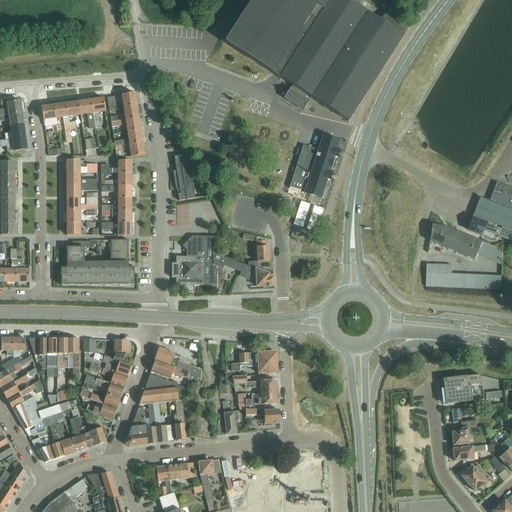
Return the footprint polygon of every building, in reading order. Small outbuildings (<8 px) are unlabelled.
[(272,74),(279,78),(328,1),(326,0),(253,0),(229,38),(224,35),(221,41),(225,44),(272,74)] [(288,84),(291,86),(292,87),(307,96),(315,102),(348,123),(409,28),(386,13),(380,22),(346,0),(329,0),(328,1),(279,78),(282,80),(280,85),(285,89),(288,84)] [(290,90),(284,99),(303,111),(309,102),(305,100),(307,96),(292,87),(290,90)] [(121,96),(123,109),(136,107),(135,94),(121,96)] [(107,99),(109,111),(116,110),(114,98),(107,99)] [(103,99),(90,101),(92,114),(105,113),(103,99)] [(95,127),(94,127),(93,120),(90,101),(78,103),(80,116),(87,115),(89,130),(95,129),(95,127)] [(0,116),(8,116),(22,114),(20,102),(6,104),(7,111),(0,111),(0,116)] [(68,118),(80,116),(78,103),(66,104),(68,118)] [(55,119),(68,118),(66,104),(53,106),(55,119)] [(53,106),(42,107),(43,121),(44,121),(55,119),(53,106)] [(123,109),(125,121),(138,119),(136,107),(123,109)] [(22,114),(8,116),(0,116),(0,122),(9,121),(10,128),(24,126),(22,114)] [(125,121),(127,133),(140,131),(138,119),(125,121)] [(10,133),(4,134),(5,141),(11,140),(11,139),(25,138),(24,126),(10,128),(10,133)] [(114,148),(142,143),(140,131),(127,133),(128,140),(114,142),(114,148)] [(302,146),(289,189),(304,194),(310,196),(308,204),(317,207),(320,199),(321,199),(321,197),(324,198),(326,190),(324,190),(327,180),(329,181),(332,173),(329,172),(334,158),(336,158),(339,150),(336,150),(339,142),(322,136),(318,151),(302,146)] [(25,138),(11,139),(11,140),(5,141),(0,141),(0,148),(6,147),(7,153),(27,150),(25,138)] [(85,141),(86,151),(96,149),(95,139),(85,141)] [(130,158),(144,156),(142,143),(114,148),(116,158),(124,158),(123,152),(129,151),(130,158)] [(177,190),(179,202),(195,199),(188,156),(174,158),(176,172),(173,172),(176,190),(177,190)] [(65,161),(65,174),(80,174),(97,174),(97,165),(86,165),(86,168),(80,168),(80,161),(65,161)] [(117,174),(131,174),(131,162),(117,162),(117,169),(109,169),(109,165),(101,165),(101,175),(117,175),(117,174)] [(0,174),(0,175),(14,175),(14,163),(0,163),(0,175),(0,174)] [(65,174),(66,186),(97,186),(97,181),(80,180),(80,174),(65,174)] [(101,187),(131,187),(131,174),(117,174),(117,175),(117,181),(111,181),(111,182),(101,182),(101,187)] [(0,180),(0,187),(14,187),(14,175),(0,175),(0,180)] [(480,198),(473,217),(501,228),(511,231),(511,188),(497,183),(489,202),(480,198)] [(97,192),(97,186),(66,186),(66,199),(80,199),(80,192),(97,192)] [(0,199),(14,199),(14,187),(0,187),(0,194),(0,193),(0,199)] [(117,192),(117,199),(131,199),(131,187),(101,187),(101,192),(117,192)] [(0,205),(0,211),(14,211),(14,199),(0,199),(0,205)] [(66,199),(66,211),(80,211),(86,211),(97,211),(97,206),(80,206),(80,199),(66,199)] [(131,211),(131,199),(117,199),(117,206),(101,206),(101,211),(131,211)] [(0,218),(0,217),(0,223),(14,223),(14,211),(0,211),(0,218)] [(80,211),(66,211),(66,223),(80,223),(80,211)] [(117,218),(117,224),(131,224),(131,211),(101,211),(101,222),(104,222),(104,217),(111,217),(111,218),(117,218)] [(471,218),(466,230),(480,235),(493,241),(495,236),(509,241),(511,234),(511,231),(501,228),(501,230),(484,223),(471,218)] [(14,223),(0,223),(0,235),(14,235),(14,223)] [(80,231),(80,223),(66,223),(66,236),(80,236),(85,236),(85,231),(80,231)] [(117,224),(101,224),(101,231),(117,231),(117,236),(131,236),(131,224),(117,224)] [(428,242),(450,251),(458,233),(443,226),(431,225),(428,242)] [(473,261),(476,254),(481,242),(458,233),(450,251),(473,261)] [(186,258),(176,258),(176,269),(177,269),(177,275),(176,275),(176,286),(187,286),(186,285),(193,285),(193,286),(204,286),(206,286),(217,286),(217,270),(216,270),(216,267),(222,270),(224,266),(236,271),(239,264),(212,253),(215,237),(211,237),(206,237),(192,237),(185,244),(186,245),(183,248),(186,251),(186,258)] [(265,240),(256,237),(258,263),(269,262),(268,248),(266,248),(265,240)] [(67,269),(61,269),(61,286),(134,286),(134,268),(128,268),(128,264),(128,241),(110,241),(110,263),(97,263),(84,263),(84,249),(90,248),(90,242),(72,243),(72,248),(66,249),(67,264),(67,269)] [(481,242),(476,254),(501,265),(502,251),(481,242)] [(10,250),(10,260),(11,260),(11,270),(5,270),(5,283),(17,282),(17,260),(16,260),(16,250),(10,250)] [(17,260),(17,282),(29,282),(29,270),(22,270),(22,260),(17,260)] [(239,264),(236,271),(240,273),(239,277),(248,281),(250,275),(253,276),(256,276),(256,288),(273,287),(273,278),(268,278),(269,275),(256,270),(239,264)] [(425,288),(500,291),(501,277),(451,275),(451,267),(426,266),(425,288)] [(12,368),(16,365),(13,359),(13,340),(1,340),(1,352),(7,352),(7,357),(8,362),(12,368)] [(13,340),(13,359),(16,365),(23,361),(20,357),(20,352),(26,352),(26,340),(13,340)] [(47,369),(47,340),(29,340),(35,357),(37,364),(42,364),(42,370),(47,370),(47,369)] [(57,340),(47,340),(47,369),(47,378),(57,378),(57,370),(57,355),(57,340)] [(68,340),(57,340),(57,355),(57,370),(63,370),(63,362),(68,362),(68,355),(68,340)] [(79,340),(68,340),(68,370),(73,370),(73,380),(79,380),(79,340)] [(84,354),(94,354),(95,354),(95,341),(84,341),(84,354)] [(114,361),(122,364),(126,354),(128,354),(129,342),(114,342),(114,354),(116,354),(114,361)] [(159,350),(155,361),(189,373),(189,380),(188,383),(200,384),(201,372),(171,362),(174,355),(159,350)] [(255,364),(277,363),(277,355),(274,353),(239,354),(239,362),(243,362),(244,364),(248,364),(248,361),(255,361),(255,364)] [(104,357),(102,362),(107,364),(104,371),(128,379),(132,367),(131,367),(122,364),(114,361),(104,357)] [(173,374),(184,379),(189,380),(189,373),(155,361),(151,374),(170,381),(173,374)] [(243,362),(239,362),(239,364),(231,364),(232,372),(240,372),(240,367),(248,367),(258,367),(258,375),(275,374),(277,372),(277,363),(255,364),(255,361),(248,361),(248,364),(244,364),(243,362)] [(0,368),(0,389),(0,390),(18,380),(14,373),(21,369),(18,364),(16,365),(12,368),(3,373),(0,368)] [(124,390),(128,379),(104,371),(89,365),(87,371),(112,379),(110,385),(124,390)] [(0,390),(6,401),(18,394),(19,394),(15,387),(29,379),(37,374),(35,369),(26,374),(18,380),(0,390)] [(107,395),(120,400),(124,390),(110,385),(87,376),(83,387),(95,391),(97,386),(108,390),(107,395)] [(178,402),(178,401),(176,389),(176,385),(150,376),(139,407),(148,406),(147,405),(153,405),(176,402),(178,402)] [(445,404),(446,404),(447,405),(483,400),(480,376),(444,381),(446,398),(444,398),(445,404)] [(246,377),(231,378),(233,385),(244,385),(244,389),(260,389),(260,394),(278,393),(278,387),(276,387),(276,382),(246,383),(246,377)] [(176,389),(178,401),(182,401),(187,401),(188,383),(189,380),(184,379),(183,388),(176,389)] [(18,394),(6,401),(12,410),(24,404),(21,399),(32,392),(32,391),(35,389),(37,395),(43,393),(39,381),(30,387),(19,394),(18,394)] [(103,405),(117,410),(120,400),(107,395),(105,400),(82,391),(80,395),(81,397),(97,403),(103,405)] [(57,396),(57,404),(68,400),(68,392),(57,396)] [(245,406),(245,411),(254,410),(254,406),(277,405),(277,400),(278,400),(278,393),(260,394),(260,400),(245,400),(245,406)] [(39,413),(38,413),(33,398),(24,404),(12,410),(18,420),(39,413)] [(175,426),(172,427),(174,442),(177,442),(187,441),(182,401),(178,401),(178,402),(176,402),(177,418),(174,418),(175,426)] [(68,403),(58,406),(61,413),(71,409),(68,403)] [(88,406),(86,411),(99,416),(113,420),(117,410),(103,405),(97,403),(95,408),(88,406)] [(220,426),(218,427),(217,437),(236,435),(235,423),(238,423),(237,413),(226,415),(226,412),(227,411),(228,410),(227,403),(222,403),(224,417),(221,417),(220,426)] [(88,406),(82,404),(85,411),(113,421),(113,420),(99,416),(86,411),(88,406)] [(154,413),(153,405),(147,405),(148,406),(150,429),(146,430),(148,445),(158,444),(154,413)] [(58,406),(49,409),(51,417),(61,414),(61,413),(58,406)] [(463,408),(445,408),(445,421),(463,421),(463,408)] [(148,445),(146,430),(143,409),(138,409),(126,444),(128,448),(148,445)] [(39,413),(18,420),(24,431),(30,429),(30,428),(42,424),(40,419),(50,415),(48,410),(38,413),(39,413)] [(271,412),(271,410),(254,410),(245,411),(245,417),(262,416),(262,415),(264,415),(264,427),(271,427),(271,424),(278,424),(280,423),(279,411),(271,412)] [(154,413),(158,444),(174,442),(172,427),(161,428),(159,412),(154,413)] [(88,415),(83,413),(87,427),(94,448),(105,444),(106,441),(104,436),(105,435),(103,429),(94,432),(92,427),(94,426),(92,420),(90,421),(88,415)] [(510,436),(511,436),(511,416),(508,416),(507,421),(501,421),(500,425),(511,426),(510,436)] [(79,417),(74,419),(79,436),(84,451),(94,448),(87,427),(83,429),(79,417)] [(54,461),(64,458),(51,419),(47,421),(55,445),(50,447),(54,461)] [(54,426),(52,419),(51,419),(64,458),(74,454),(70,440),(65,442),(59,425),(54,426)] [(73,419),(69,421),(75,439),(70,440),(74,454),(84,451),(79,436),(74,419),(73,419)] [(487,421),(488,430),(500,428),(499,420),(487,421)] [(461,433),(452,434),(454,447),(469,445),(468,437),(479,435),(485,434),(485,428),(479,429),(479,428),(476,428),(476,423),(473,422),(460,424),(461,430),(461,433)] [(54,461),(50,447),(43,427),(40,428),(40,430),(37,431),(40,439),(31,442),(44,464),(54,461)] [(511,444),(508,440),(504,443),(500,447),(506,454),(500,459),(505,465),(507,465),(511,471),(511,444)] [(7,445),(0,449),(0,461),(13,454),(7,445)] [(495,445),(486,446),(487,453),(496,452),(495,445)] [(485,447),(453,451),(454,462),(466,461),(466,462),(474,461),(473,453),(486,452),(485,447)] [(14,456),(6,460),(9,465),(16,460),(14,456)] [(489,462),(500,475),(505,471),(494,458),(489,462)] [(199,477),(204,495),(206,503),(213,501),(211,493),(206,476),(214,475),(221,474),(219,465),(218,461),(198,464),(200,477),(199,477)] [(10,477),(22,485),(27,478),(18,464),(17,462),(12,465),(15,469),(10,477)] [(286,488),(266,490),(267,496),(266,496),(268,511),(317,511),(317,488),(315,488),(315,478),(321,478),(321,462),(297,465),(297,478),(286,478),(286,477),(285,477),(286,488)] [(193,464),(178,466),(180,481),(189,480),(189,479),(194,479),(193,464)] [(159,489),(160,498),(173,494),(177,493),(176,486),(181,485),(180,481),(178,466),(156,469),(158,483),(165,482),(165,488),(159,489)] [(462,478),(474,492),(489,479),(478,466),(474,470),(473,468),(462,478)] [(0,485),(3,487),(4,486),(16,494),(22,485),(10,477),(4,473),(0,479),(0,485)] [(101,475),(87,477),(98,495),(102,505),(108,503),(109,503),(118,500),(110,474),(101,475)] [(85,493),(83,490),(86,487),(82,481),(64,493),(71,503),(85,493)] [(0,495),(11,503),(16,494),(4,486),(3,487),(0,485),(0,495)] [(77,511),(78,511),(71,503),(64,493),(49,505),(43,511),(77,511)] [(158,499),(162,511),(183,511),(182,509),(179,510),(173,494),(160,498),(158,499)] [(0,507),(5,511),(11,503),(0,495),(0,507)] [(511,496),(493,511),(511,511),(511,507),(511,496)] [(103,511),(101,511),(122,511),(118,500),(109,503),(108,503),(102,505),(103,511)]
